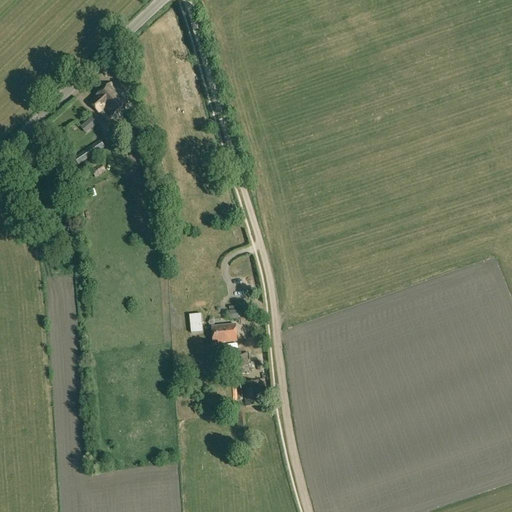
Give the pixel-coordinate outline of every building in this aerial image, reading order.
[(90,104),(99,113),(109,103),(107,102),(119,91),(111,83),(95,97),(96,98),(90,104)] [(109,103),(105,108),(113,116),(128,101),(119,91),(108,102),(109,103)] [(149,147),(148,141),(140,109),(134,110),(135,114),(128,116),(136,150),(149,147)] [(79,165),(106,148),(97,136),(87,144),(89,146),(74,158),(79,165)] [(99,159),(88,166),(96,179),(107,172),(99,159)] [(228,319),(239,319),(238,310),(228,311),(228,319)] [(204,333),(202,312),(190,313),(192,333),(204,333)] [(214,344),(238,341),(236,325),(212,327),(214,344)] [(233,373),(248,372),(247,354),(232,355),(233,373)] [(246,407),(264,405),(261,382),(244,384),(246,407)] [(245,414),(235,415),(238,429),(247,428),(245,414)]
